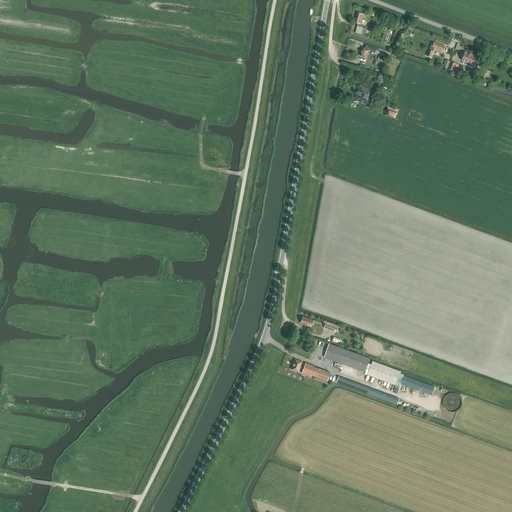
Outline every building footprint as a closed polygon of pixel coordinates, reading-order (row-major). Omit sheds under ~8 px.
[(364,15),(357,13),(355,23),(358,24),(356,33),(362,35),(364,28),(362,28),(363,25),(364,25),(365,21),(363,20),(364,15)] [(446,47),(435,42),(434,45),(432,44),(427,56),(431,58),(434,51),(442,54),(443,51),(444,51),(446,47)] [(366,58),(369,51),(376,53),(378,54),(378,55),(388,58),(389,55),(379,51),(377,50),(377,49),(373,48),(367,46),(366,49),(363,48),(361,56),(366,58)] [(476,56),(465,52),(462,60),(470,64),(469,66),(474,68),(476,63),(477,61),(475,61),(475,60),(476,56)] [(456,64),(451,62),(448,69),(453,71),(456,64)] [(372,95),(374,91),(360,86),(355,100),(370,106),(374,96),(372,95)] [(396,119),(399,110),(389,106),(385,115),(396,119)] [(307,326),(312,327),(314,320),(304,317),(301,323),(307,325),(307,326)] [(325,321),(323,325),(325,326),(324,328),(336,333),(338,326),(325,321)] [(329,344),(324,358),(365,373),(367,368),(370,369),(368,375),(396,385),(393,392),(398,394),(401,384),(432,395),(435,387),(404,376),(404,375),(401,374),(401,372),(373,361),(372,365),(368,364),(370,358),(329,344)] [(328,381),(331,373),(306,364),(306,365),(302,364),(303,362),(296,360),(292,370),(299,372),(300,368),(304,369),(303,372),(328,381)] [(339,377),(337,382),(398,405),(400,399),(339,377)] [(462,404),(463,403),(462,401),(462,400),(461,398),(460,397),(459,396),(458,395),(456,395),(454,394),(453,394),(451,395),(450,395),(448,396),(447,398),(446,399),(446,400),(446,402),(446,404),(446,405),(446,407),(447,408),(448,409),(450,410),(451,411),(453,411),(454,411),(456,411),(458,410),(459,410),(460,409),(461,407),(462,406),(462,404)]
